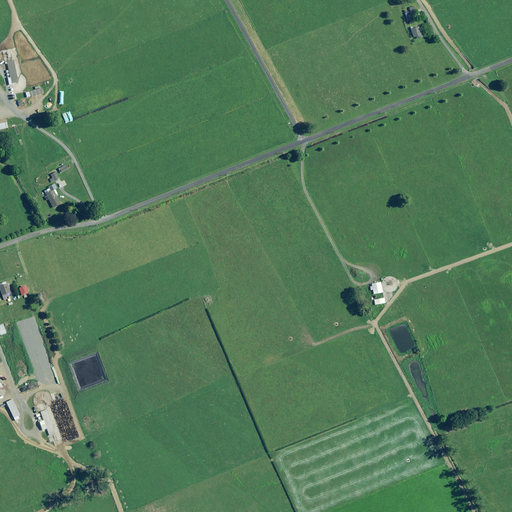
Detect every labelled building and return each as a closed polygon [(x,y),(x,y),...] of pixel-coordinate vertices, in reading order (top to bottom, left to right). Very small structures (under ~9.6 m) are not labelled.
[(422,37),(418,26),(411,29),(413,37),(416,36),(417,39),(422,37)] [(18,82),(13,60),(7,62),(10,77),(7,78),(9,85),(12,84),(12,83),(18,82)] [(31,96),(31,97),(42,94),(40,88),(30,91),(25,92),(27,97),(31,96)] [(60,178),(56,171),(51,174),(53,178),(51,179),(52,182),(60,178)] [(57,188),(55,183),(49,187),(50,188),(44,191),(47,196),(45,197),(46,200),(48,199),(53,208),(60,204),(56,195),(58,193),(55,189),(57,188)] [(10,292),(6,281),(0,283),(0,290),(4,300),(9,299),(7,294),(10,292)] [(383,292),(381,282),(372,284),(372,286),(370,287),(371,290),(373,290),(374,294),(383,292)] [(19,288),(22,295),(29,293),(27,287),(26,284),(21,286),(21,287),(19,288)] [(20,415),(12,399),(6,402),(15,421),(20,418),(18,416),(20,415)] [(55,434),(47,410),(41,412),(44,420),(39,422),(42,430),(47,429),(49,436),(55,434)]
